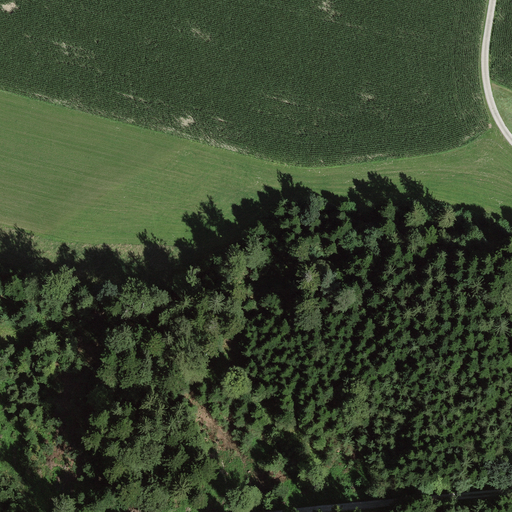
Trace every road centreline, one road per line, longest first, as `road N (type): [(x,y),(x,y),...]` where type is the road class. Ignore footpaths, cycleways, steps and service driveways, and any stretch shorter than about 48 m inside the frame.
road 1 (track): [(306,511),(511,494)]
road 2 (track): [(511,140),(485,70),(493,0)]
